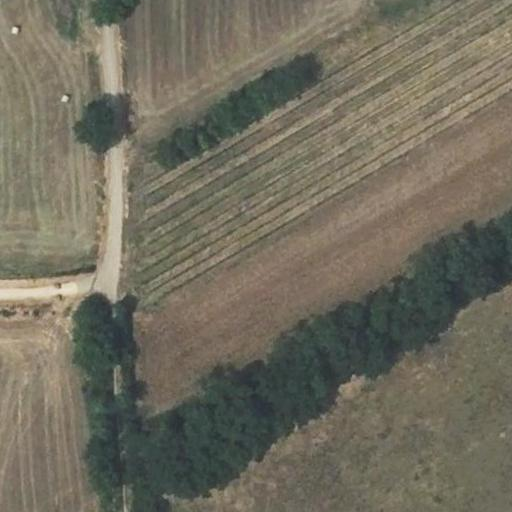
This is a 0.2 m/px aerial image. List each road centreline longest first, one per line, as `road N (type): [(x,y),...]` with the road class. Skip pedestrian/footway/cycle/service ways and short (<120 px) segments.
road 1 (track): [(109,285),(99,0)]
road 2 (track): [(125,511),(109,285)]
